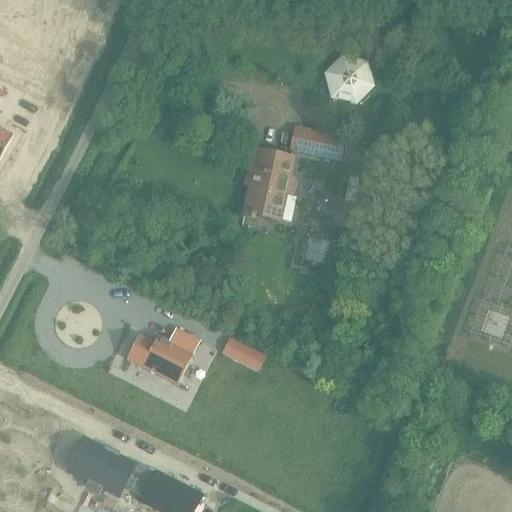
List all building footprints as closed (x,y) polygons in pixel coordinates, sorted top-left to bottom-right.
[(330,97),(354,104),(371,87),(365,64),(342,57),(324,75),(330,97)] [(0,162),(10,141),(14,133),(0,125),(0,92),(1,89),(0,88),(0,162)] [(338,160),(342,138),(294,128),(289,150),(338,160)] [(291,159),(252,151),(247,172),(253,173),(245,215),(278,222),(284,191),(289,192),(292,179),(287,179),(291,159)] [(327,248),(329,223),(309,222),(308,247),(327,248)] [(138,338),(126,361),(177,387),(200,343),(175,330),(168,344),(157,339),(153,345),(138,338)] [(228,340),(220,356),(256,374),(264,358),(228,340)] [(86,441),(70,473),(88,482),(86,487),(88,488),(90,483),(100,488),(97,493),(99,494),(102,489),(119,498),(124,489),(143,499),(140,504),(154,511),(194,511),(203,496),(156,472),(155,475),(147,471),(144,478),(132,472),(135,466),(118,457),(119,454),(117,457),(105,451),(107,447),(106,447),(104,450),(86,441)]
